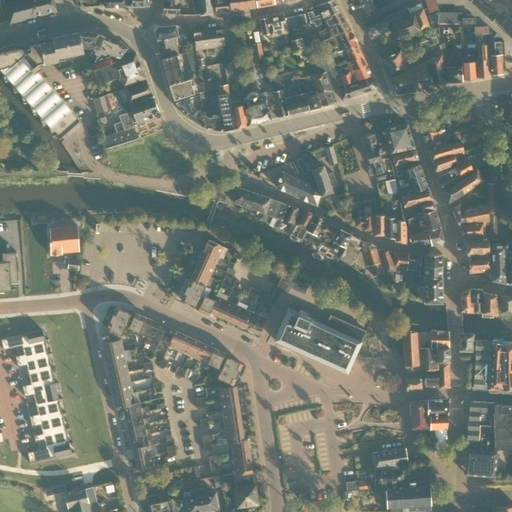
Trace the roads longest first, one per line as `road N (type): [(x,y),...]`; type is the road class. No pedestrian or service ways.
road 1 (tertiary): [(82,299),(131,297),(249,357),(277,511)]
road 2 (residential): [(453,247),(407,248),(371,238),(243,179),(225,159)]
road 3 (residential): [(454,278),(453,503)]
road 4 (residential): [(130,511),(82,299)]
road 5 (tertiary): [(222,140),(388,104)]
road 6 (residential): [(310,0),(189,21),(150,18)]
road 7 (residential): [(411,100),(453,247)]
road 8 (tertiary): [(136,39),(173,119),(192,135),(222,140)]
road 9 (unclassified): [(225,159),(171,181),(108,176)]
